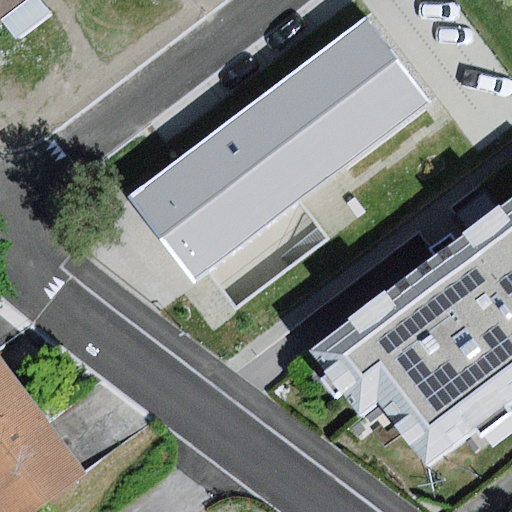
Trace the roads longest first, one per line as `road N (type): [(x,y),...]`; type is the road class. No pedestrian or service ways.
road 1 (residential): [(0,250),(73,321),(332,511)]
road 2 (residential): [(265,0),(0,196)]
